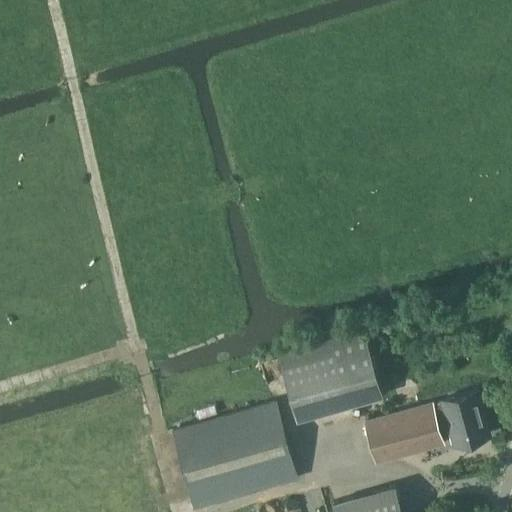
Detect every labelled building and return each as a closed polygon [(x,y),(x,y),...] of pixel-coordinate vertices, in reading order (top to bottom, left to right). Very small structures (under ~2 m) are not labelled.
[(381,388),(377,374),(362,327),(277,352),(295,413),(381,388)] [(441,396),(454,448),(493,437),(479,386),(441,396)] [(172,430),(194,507),(297,477),(275,400),(172,430)] [(433,401),(366,419),(378,461),(444,443),(433,401)] [(402,511),(395,485),(338,501),(334,502),(336,511),(402,511)]
